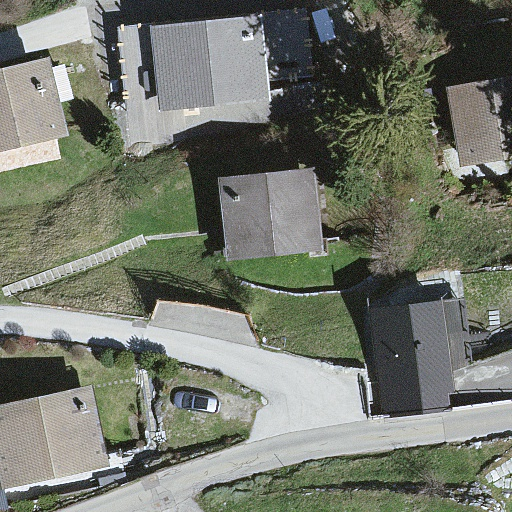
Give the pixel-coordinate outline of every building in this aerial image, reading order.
[(262,21),(122,36),(129,107),(157,104),(162,118),(272,106),(262,21)] [(46,63),(0,75),(0,163),(67,146),(46,63)] [(511,84),(446,97),(461,178),(511,169),(511,84)] [(310,175),(211,190),(224,272),(322,257),(310,175)] [(159,292),(156,317),(245,328),(248,303),(159,292)] [(449,307),(369,320),(385,411),(464,398),(449,307)] [(88,395),(0,415),(0,472),(0,473),(13,501),(108,479),(88,395)]
